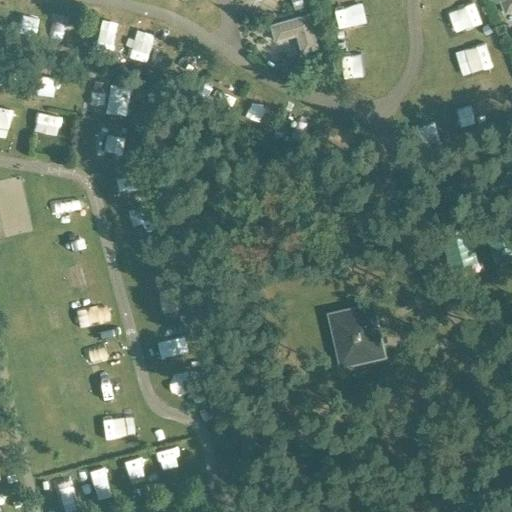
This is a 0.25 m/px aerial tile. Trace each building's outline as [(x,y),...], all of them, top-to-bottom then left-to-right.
[(303,0),(293,0),(296,8),(305,5),(303,0)] [(511,0),(501,0),(506,11),(511,8),(511,0)] [(474,2),(453,4),(455,28),(476,26),(474,2)] [(318,47),(309,14),(272,25),(276,40),(298,34),(303,52),(318,47)] [(491,44),(470,47),(472,65),(494,63),(491,44)] [(321,51),(306,55),(309,65),(323,61),(321,51)] [(54,102),(55,75),(38,75),(37,102),(54,102)] [(96,78),(94,89),(104,90),(106,80),(96,78)] [(483,82),(483,107),(502,107),(502,83),(483,82)] [(128,115),(132,87),(111,83),(107,112),(128,115)] [(0,136),(8,138),(14,107),(0,104),(0,136)] [(55,136),(62,116),(39,108),(33,129),(55,136)] [(119,124),(118,133),(128,135),(129,126),(119,124)] [(110,131),(104,154),(124,159),(130,137),(110,131)] [(135,212),(138,233),(156,230),(153,209),(135,212)] [(149,273),(168,267),(163,251),(143,258),(149,273)] [(327,312),(340,368),(387,357),(375,301),(327,312)] [(167,331),(172,353),(194,348),(189,326),(167,331)] [(200,369),(182,376),(189,395),(207,388),(200,369)] [(176,447),(155,453),(160,472),(181,466),(176,447)] [(142,456),(121,460),(125,482),(146,477),(142,456)] [(106,464),(82,470),(86,488),(110,482),(106,464)] [(45,479),(48,499),(69,496),(66,476),(45,479)]
